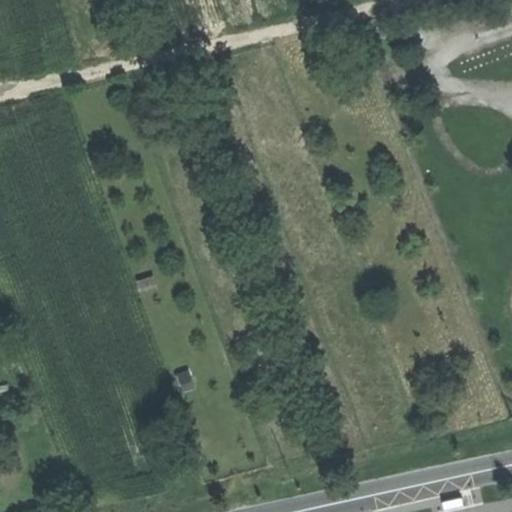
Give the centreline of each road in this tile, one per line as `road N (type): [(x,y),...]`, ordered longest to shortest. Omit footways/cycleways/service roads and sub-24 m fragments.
road 1 (track): [(0,94),(428,0)]
road 2 (tertiary): [(511,466),(300,511)]
